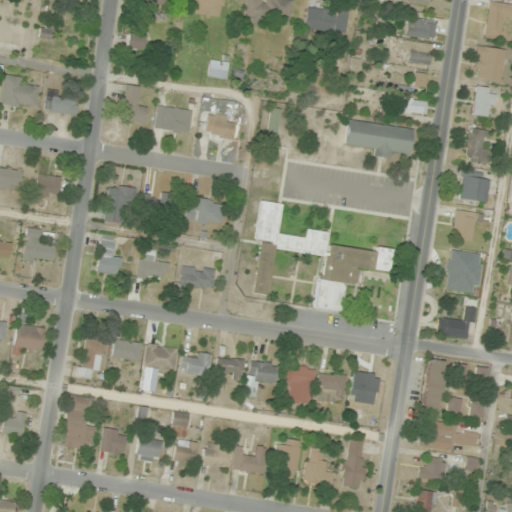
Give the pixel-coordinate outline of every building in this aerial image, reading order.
[(193,0),(191,12),(219,17),(222,0),(193,0)] [(291,0),(245,0),(244,18),(289,22),(291,0)] [(397,0),(426,9),(428,0),(397,0)] [(511,18),(511,17),(511,2),(488,0),(484,35),(500,37),(502,17),(511,18)] [(348,11),(306,10),(305,31),(347,33),(348,11)] [(406,36),(433,39),(436,20),(408,16),(406,36)] [(38,38),(53,41),(55,28),(40,25),(38,38)] [(141,50),(144,35),(128,32),(125,46),(141,50)] [(402,51),(408,51),(407,62),(429,64),(431,44),(403,41),(402,51)] [(472,77),(500,80),(504,49),(475,46),(472,77)] [(225,79),(228,63),(210,59),(207,76),(225,79)] [(428,73),(410,73),(410,86),(427,87),(428,73)] [(1,105),(34,108),(36,87),(20,86),(21,77),(3,75),(1,105)] [(144,125),(145,108),(137,107),(139,87),(124,85),(120,123),(144,125)] [(495,88),(475,86),(471,115),(492,117),(495,88)] [(75,116),(77,99),(47,95),(45,111),(75,116)] [(426,115),(428,101),(401,98),(399,112),(426,115)] [(153,127),(186,134),(191,112),(158,105),(153,127)] [(279,111),(269,110),(266,136),(276,137),(279,111)] [(233,117),(205,117),(205,138),(233,138),(233,117)] [(373,157),(392,159),(393,150),(409,152),(412,128),(347,121),(344,143),(374,147),(373,157)] [(464,159),(488,163),(489,151),(484,150),(487,131),(468,128),(464,159)] [(0,187),(20,190),(22,170),(0,167),(0,187)] [(485,203),(490,176),(462,172),(457,198),(485,203)] [(34,195),(57,198),(60,177),(37,174),(34,195)] [(134,188),(107,185),(103,221),(120,223),(122,206),(132,207),(134,188)] [(150,217),(174,215),(172,195),(149,196),(150,217)] [(223,202),(189,198),(186,222),(220,225),(223,202)] [(321,254),(315,309),(340,311),(343,283),(356,285),(358,268),(388,271),(390,251),(326,245),(328,232),(306,230),(305,237),(277,234),(280,203),(259,201),(255,240),(259,240),(254,294),(269,295),(274,250),(321,254)] [(480,223),(482,215),(457,209),(450,237),(469,242),(474,222),(480,223)] [(37,241),(38,229),(26,228),(23,258),(53,261),(54,243),(37,241)] [(119,257),(111,256),(112,236),(100,235),(97,272),(118,274),(119,257)] [(0,256),(8,258),(10,243),(0,241),(0,256)] [(476,254),(448,250),(445,284),(462,286),(465,262),(475,263),(476,254)] [(163,281),(168,260),(139,254),(135,275),(163,281)] [(211,288),(214,269),(181,265),(179,284),(211,288)] [(435,334),(470,339),(474,308),(464,306),(462,320),(437,316),(435,334)] [(20,354),(20,348),(42,349),(43,327),(15,325),(12,354),(20,354)] [(99,371),(106,343),(85,338),(76,377),(89,380),(91,369),(99,371)] [(111,357),(137,362),(141,343),(114,339),(111,357)] [(173,371),(176,348),(146,345),(144,368),(173,371)] [(190,358),(181,357),(179,372),(207,375),(209,354),(191,352),(190,358)] [(215,377),(242,377),(242,358),(215,358),(215,377)] [(421,409),(438,411),(443,361),(427,359),(421,409)] [(276,364),(248,361),(244,395),(254,396),(255,381),(274,383),(276,364)] [(463,380),(464,366),(454,364),(452,379),(463,380)] [(313,368),(288,366),(284,401),(309,404),(313,368)] [(486,369),(473,368),(472,386),(485,387),(486,369)] [(378,375),(352,372),(349,397),(375,400),(378,375)] [(335,395),(342,395),(344,375),(317,373),(315,400),(334,402),(335,395)] [(92,451),(95,427),(85,426),(88,397),(68,395),(62,447),(92,451)] [(445,413),(458,414),(459,398),(447,397),(445,413)] [(481,417),(481,401),(468,401),(468,417),(481,417)] [(4,419),(1,433),(20,437),(26,413),(15,411),(13,421),(4,419)] [(183,437),(188,414),(174,411),(169,434),(183,437)] [(452,443),(476,446),(477,430),(424,424),(421,447),(452,450),(452,443)] [(124,429),(100,430),(101,453),(124,453),(124,429)] [(134,459),(157,463),(161,441),(138,437),(134,459)] [(171,458),(192,464),(197,444),(177,438),(171,458)] [(272,476),(295,479),(299,441),(276,438),(272,476)] [(362,441),(344,441),(344,487),(362,487),(362,441)] [(201,463),(228,468),(232,448),(205,442),(201,463)] [(261,455),(244,454),(245,448),(235,448),(234,472),(261,473),(261,455)] [(324,472),(326,451),(307,448),(303,483),(331,486),(333,473),(324,472)] [(417,477),(440,482),(445,459),(422,454),(417,477)] [(465,470),(477,470),(477,458),(465,458),(465,470)] [(434,511),(435,491),(415,491),(414,511),(434,511)] [(452,506),(460,506),(461,493),(453,493),(452,506)] [(0,511),(14,511),(17,503),(0,499),(0,511)] [(511,511),(511,502),(505,502),(503,511),(511,511)]
